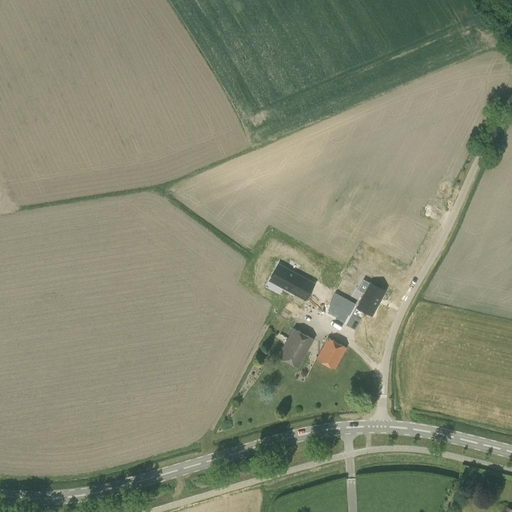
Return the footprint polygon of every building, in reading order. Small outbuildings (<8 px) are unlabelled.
[(313,291),(316,285),(286,269),(277,285),(299,296),(304,286),(313,291)] [(356,306),(371,314),(384,289),(370,281),(356,306)] [(345,302),(333,295),(328,305),(340,311),(345,302)] [(298,367),(313,339),(294,328),(278,356),(298,367)] [(346,347),(327,337),(315,359),(334,369),(346,347)]
